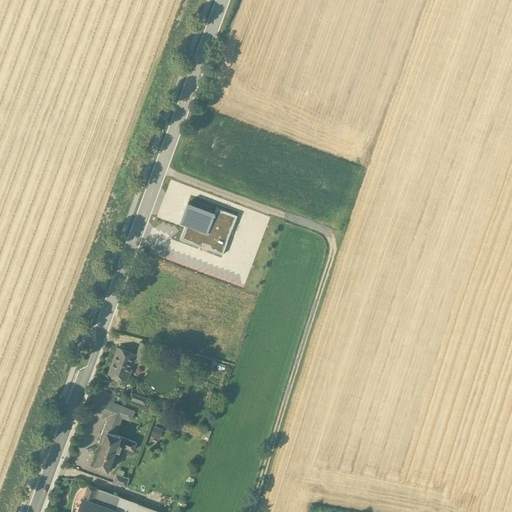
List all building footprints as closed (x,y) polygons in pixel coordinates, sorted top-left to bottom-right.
[(188,202),(180,224),(186,226),(180,239),(203,248),(204,245),(208,247),(208,249),(223,255),(238,215),(216,208),(215,212),(188,202)] [(153,347),(142,343),(137,356),(136,359),(147,363),(153,347)] [(137,356),(118,348),(109,374),(128,381),(136,359),(137,356)] [(120,397),(96,388),(89,408),(109,416),(98,443),(103,445),(108,431),(116,435),(123,417),(131,420),(134,412),(117,405),(120,397)] [(148,399),(133,394),(131,399),(146,405),(148,399)] [(161,439),(164,429),(154,425),(151,436),(161,439)] [(116,435),(108,431),(103,445),(95,466),(108,471),(116,450),(119,451),(121,446),(134,451),(137,442),(116,435)] [(130,479),(117,474),(114,483),(127,487),(130,479)] [(119,511),(125,499),(98,489),(99,488),(90,485),(85,500),(118,511),(119,511)] [(118,511),(85,500),(84,499),(79,511),(118,511)] [(146,511),(149,508),(125,499),(119,511),(146,511)]
